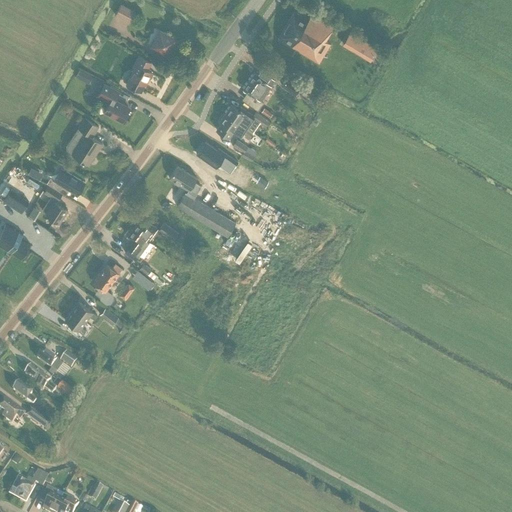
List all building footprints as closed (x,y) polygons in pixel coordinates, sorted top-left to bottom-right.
[(134,12),(120,4),(113,17),(128,25),(134,12)] [(323,41),(332,26),(312,14),(307,21),(294,13),(278,39),(317,63),(329,44),(323,41)] [(176,40),(160,31),(151,47),(160,53),(168,58),(172,50),(171,49),(176,40)] [(375,48),(348,32),(341,44),(368,60),(375,48)] [(151,63),(139,56),(133,67),(135,69),(126,84),(141,92),(147,80),(148,81),(152,73),(147,70),(151,63)] [(79,69),(75,77),(87,83),(92,75),(79,69)] [(254,73),(249,81),(242,90),(247,93),(242,100),(258,110),(263,103),(261,101),(271,86),(270,86),(274,80),(271,78),(261,71),(258,75),(254,73)] [(298,88),(285,79),(280,86),(293,96),(298,88)] [(98,95),(109,101),(103,112),(105,113),(121,121),(128,107),(115,100),(119,92),(104,84),(98,95)] [(299,93),(306,99),(311,94),(304,88),(299,93)] [(231,105),(225,114),(250,131),(256,122),(264,127),(268,121),(255,112),(253,115),(240,106),(238,110),(231,105)] [(271,114),(263,108),(260,112),(269,118),(271,114)] [(250,131),(225,114),(219,122),(221,123),(216,130),(228,138),(233,132),(239,136),(241,133),(250,139),(253,133),(250,131)] [(98,127),(85,118),(78,128),(66,146),(66,150),(68,153),(88,166),(102,144),(92,137),(98,127)] [(247,147),(236,140),(232,145),(243,152),(247,147)] [(216,167),(218,165),(230,173),(237,162),(217,148),(216,150),(205,142),(196,154),(216,167)] [(66,159),(60,156),(57,161),(63,164),(66,159)] [(196,178),(176,166),(169,178),(183,187),(184,185),(189,187),(177,206),(227,236),(236,223),(194,197),(201,186),(194,182),(196,178)] [(39,174),(31,169),(28,175),(36,179),(39,174)] [(68,189),(77,195),(85,182),(65,170),(58,182),(50,177),(47,184),(50,186),(61,192),(65,195),(68,189)] [(61,194),(61,192),(50,186),(45,194),(51,197),(42,210),(47,213),(46,215),(59,223),(67,210),(54,202),(56,200),(57,201),(62,194),(61,194)] [(29,202),(10,190),(3,201),(21,213),(29,202)] [(148,219),(157,223),(160,218),(150,214),(148,219)] [(139,221),(133,228),(146,238),(145,239),(148,242),(157,228),(154,226),(147,221),(144,224),(139,221)] [(178,233),(163,223),(157,232),(172,242),(178,233)] [(0,246),(21,260),(30,245),(20,239),(23,234),(5,224),(8,226),(0,239),(0,246)] [(153,245),(148,242),(145,239),(146,238),(133,228),(127,236),(133,241),(124,253),(134,260),(138,255),(143,259),(153,245)] [(100,274),(112,282),(119,273),(122,269),(115,264),(112,268),(107,264),(100,274)] [(140,270),(148,276),(153,271),(144,265),(140,270)] [(106,291),(112,282),(100,274),(93,283),(100,288),(96,293),(101,296),(101,299),(106,303),(109,303),(113,298),(112,295),(106,291)] [(145,277),(140,283),(148,289),(153,282),(145,277)] [(133,288),(127,284),(119,296),(125,300),(133,288)] [(79,302),(72,311),(86,322),(90,316),(94,320),(97,315),(79,302)] [(117,318),(105,308),(99,316),(112,325),(117,318)] [(86,322),(72,311),(65,320),(83,334),(86,330),(82,327),(86,322)] [(56,360),(43,350),(37,358),(57,373),(63,365),(56,360)] [(77,360),(66,352),(59,361),(71,369),(77,360)] [(50,380),(44,376),(31,366),(25,374),(38,383),(36,385),(42,390),(44,388),(51,394),(56,388),(48,382),(50,380)] [(29,397),(32,392),(19,382),(13,390),(33,404),(35,401),(29,397)] [(62,382),(57,389),(71,399),(76,392),(62,382)] [(20,419),(25,413),(6,399),(0,406),(0,410),(4,414),(3,416),(12,423),(16,416),(20,419)] [(51,425),(30,410),(25,416),(46,431),(51,425)] [(28,478),(26,482),(19,479),(11,493),(25,501),(36,482),(43,486),(46,481),(48,476),(49,476),(38,470),(32,480),(28,478)] [(102,488),(95,484),(90,493),(97,497),(102,488)] [(42,509),(48,511),(53,511),(61,498),(56,495),(58,492),(48,486),(40,500),(45,503),(42,509)] [(61,498),(53,511),(74,511),(79,503),(63,494),(61,498)] [(125,511),(128,507),(118,502),(112,511),(125,511)] [(134,511),(138,506),(132,503),(126,511),(134,511)]
